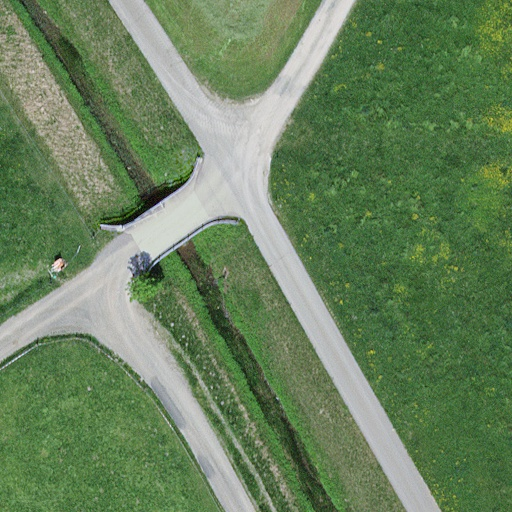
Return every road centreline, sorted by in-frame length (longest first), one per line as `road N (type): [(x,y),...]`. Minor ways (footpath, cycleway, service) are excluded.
road 1 (unclassified): [(126,0),(243,162),(431,511)]
road 2 (track): [(0,349),(243,162),(334,0)]
road 3 (track): [(0,123),(103,275),(232,511)]
